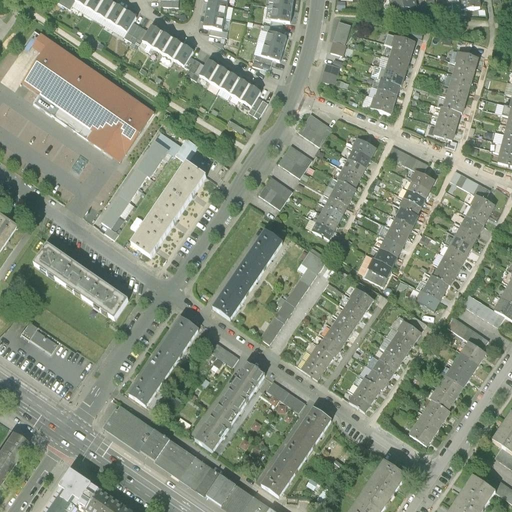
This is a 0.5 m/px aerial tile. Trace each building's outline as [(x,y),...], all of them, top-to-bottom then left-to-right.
[(71,13),(77,3),(72,0),(60,0),(57,5),(71,13)] [(78,0),(77,3),(87,9),(91,0),(78,0)] [(105,1),(104,0),(91,0),(87,9),(97,15),(105,1)] [(179,11),(179,0),(161,0),(161,10),(179,11)] [(214,0),(214,4),(232,8),(233,0),(214,0)] [(281,0),(274,0),(273,11),(291,14),(293,2),(281,0)] [(415,8),(413,0),(389,0),(392,12),(415,8)] [(480,10),(478,0),(459,3),(461,12),(480,10)] [(115,7),(105,1),(97,15),(107,21),(115,7)] [(214,4),(211,16),(229,20),(232,8),(214,4)] [(126,13),(115,7),(107,21),(117,27),(126,13)] [(289,27),(291,14),(273,11),(270,23),(283,25),(289,27)] [(136,19),(126,13),(117,27),(127,33),(136,19)] [(226,32),(229,20),(211,16),(208,28),(226,32)] [(268,33),(281,36),(283,25),(270,23),(268,33)] [(139,48),(148,33),(134,25),(125,40),(139,48)] [(340,25),(334,44),(345,47),(350,28),(340,25)] [(144,44),(155,51),(164,35),(154,29),(144,44)] [(228,34),(210,31),(209,37),(226,40),(228,34)] [(175,42),(164,35),(155,51),(166,57),(175,42)] [(271,35),(267,47),(284,53),(288,41),(271,35)] [(141,106),(43,38),(34,50),(43,56),(22,85),(41,98),(35,106),(55,120),(60,112),(86,129),(80,137),(106,155),(141,106)] [(391,50),(393,50),(411,56),(415,46),(394,39),(391,50)] [(186,48),(175,42),(166,57),(177,63),(186,48)] [(347,48),(345,47),(334,44),(331,55),(343,58),(347,48)] [(281,64),(284,53),(267,47),(263,59),(275,63),(281,64)] [(196,54),(186,48),(177,63),(187,70),(196,54)] [(393,50),(389,61),(407,68),(411,56),(393,50)] [(358,53),(352,51),(350,58),(356,60),(358,53)] [(454,66),(456,66),(474,72),(477,61),(457,55),(454,66)] [(271,75),(275,63),(263,59),(256,57),(252,69),(271,75)] [(389,61),(385,72),(404,79),(407,68),(389,61)] [(198,83),(206,68),(195,62),(187,78),(198,83)] [(201,79),(211,85),(220,70),(210,64),(201,79)] [(339,70),(326,66),(321,84),(334,88),(339,70)] [(471,83),(474,72),(456,66),(452,78),(471,83)] [(231,77),(220,70),(211,85),(222,91),(231,77)] [(400,90),(404,79),(385,72),(382,83),(399,89),(400,90)] [(241,83),(231,77),(222,91),(232,98),(241,83)] [(452,78),(449,89),(468,94),(471,83),(452,78)] [(251,89),(241,83),(232,98),(242,104),(251,89)] [(380,83),(377,92),(396,99),(399,89),(382,83),(380,83)] [(261,96),(251,89),(242,104),(252,110),(261,96)] [(449,89),(446,100),(464,105),(468,94),(449,89)] [(377,92),(374,102),(393,108),(396,99),(377,92)] [(461,116),(464,105),(446,100),(442,111),(459,116),(461,116)] [(390,118),(393,108),(374,102),(372,101),(369,111),(390,118)] [(441,110),(438,119),(457,125),(459,116),(442,111),(441,110)] [(310,117),(297,135),(319,150),(331,131),(310,117)] [(438,119),(435,128),(454,134),(457,125),(438,119)] [(228,122),(226,127),(241,134),(243,129),(228,122)] [(451,143),(454,134),(435,128),(433,137),(446,141),(451,143)] [(87,177),(95,165),(90,164),(80,158),(77,157),(77,153),(49,135),(46,147),(42,146),(50,151),(50,152),(57,156),(55,160),(58,161),(61,163),(68,152),(65,167),(81,176),(87,177)] [(162,137),(102,225),(111,231),(147,179),(150,181),(168,154),(173,158),(174,156),(176,158),(181,150),(162,137)] [(511,138),(505,137),(503,146),(511,148),(511,138)] [(457,144),(451,143),(446,141),(444,148),(455,151),(457,144)] [(351,151),(353,152),(370,162),(375,152),(356,142),(351,151)] [(511,148),(503,146),(500,155),(511,158),(511,148)] [(290,148),(278,166),(300,181),(312,163),(290,148)] [(387,159),(416,174),(422,177),(428,167),(392,149),(387,159)] [(47,185),(51,179),(16,152),(12,158),(47,185)] [(353,152),(347,163),(364,172),(370,162),(353,152)] [(511,167),(511,158),(500,155),(498,164),(511,167)] [(347,163),(342,173),(359,182),(364,172),(347,163)] [(187,166),(169,193),(188,206),(206,179),(187,166)] [(353,192),(359,182),(342,173),(336,183),(338,184),(353,192)] [(450,183),(475,197),(484,202),(490,192),(455,173),(450,183)] [(416,174),(412,183),(429,192),(434,183),(422,177),(416,174)] [(270,179),(258,197),(280,212),(292,194),(270,179)] [(412,183),(407,191),(425,200),(429,192),(412,183)] [(355,193),(353,192),(338,184),(333,192),(350,201),(355,193)] [(407,191),(403,200),(420,209),(425,200),(407,191)] [(346,210),(350,201),(333,192),(329,201),(346,210)] [(169,193),(150,219),(169,233),(188,206),(169,193)] [(470,207),(471,208),(488,217),(493,207),(484,202),(475,197),(470,207)] [(416,218),(420,209),(403,200),(398,209),(400,210),(416,218)] [(329,201),(324,209),(341,218),(346,210),(329,201)] [(471,208),(465,218),(482,228),(488,217),(471,208)] [(324,209),(320,217),(337,227),(341,218),(324,209)] [(400,210),(395,220),(413,229),(418,219),(416,218),(400,210)] [(320,217),(315,226),(332,235),(337,227),(320,217)] [(465,218),(460,228),(477,237),(482,228),(465,218)] [(150,259),(169,233),(150,219),(131,246),(150,259)] [(0,220),(0,252),(15,231),(0,220)] [(395,220),(390,230),(407,239),(413,229),(395,220)] [(328,243),(332,235),(315,226),(311,234),(328,243)] [(460,228),(455,238),(471,248),(477,237),(460,228)] [(390,230),(385,240),(402,249),(407,239),(390,230)] [(266,234),(248,260),(265,271),(283,246),(266,234)] [(455,238),(449,249),(466,258),(471,248),(455,238)] [(385,240),(380,251),(397,260),(402,249),(385,240)] [(48,248),(35,267),(114,322),(127,303),(120,298),(93,279),(66,261),(48,248)] [(449,249),(443,259),(460,268),(466,258),(449,249)] [(380,251),(374,261),(392,270),(397,260),(380,251)] [(307,272),(259,341),(269,348),(325,266),(309,255),(307,258),(304,263),(301,268),(307,272)] [(443,259),(438,269),(455,278),(460,268),(443,259)] [(248,260),(231,285),(248,297),(265,271),(248,260)] [(386,280),(392,270),(374,261),(369,271),(386,280)] [(449,288),(455,278),(438,269),(432,279),(447,287),(449,288)] [(382,289),(386,280),(369,271),(365,280),(382,289)] [(431,278),(426,287),(443,296),(447,287),(432,279),(431,278)] [(408,288),(400,284),(396,292),(403,292),(408,288)] [(230,322),(248,297),(231,285),(213,311),(230,322)] [(438,304),(443,296),(426,287),(422,295),(438,304)] [(511,292),(507,290),(500,302),(511,308),(511,292)] [(350,301),(352,302),(367,313),(373,304),(356,292),(350,301)] [(433,314),(438,304),(422,295),(420,294),(415,303),(433,314)] [(498,330),(504,319),(493,314),(468,299),(462,309),(498,330)] [(352,302),(345,312),(361,322),(367,313),(352,302)] [(511,324),(511,322),(511,308),(500,302),(493,314),(504,319),(511,324)] [(345,312),(339,322),(354,332),(361,322),(345,312)] [(426,327),(413,319),(410,324),(422,333),(426,327)] [(182,320),(164,346),(182,357),(199,332),(182,320)] [(446,330),(469,346),(482,354),(489,344),(454,320),(446,330)] [(339,322),(332,331),(347,342),(354,332),(339,322)] [(397,333),(399,335),(414,345),(420,336),(403,324),(397,333)] [(20,339),(28,345),(30,344),(51,359),(57,350),(36,334),(37,333),(29,327),(20,339)] [(332,331),(325,341),(341,351),(347,342),(332,331)] [(408,355),(414,345),(399,335),(392,344),(408,355)] [(239,361),(207,339),(201,349),(232,370),(239,361)] [(334,361),(341,351),(325,341),(319,350),(333,360),(334,361)] [(392,344),(386,354),(401,364),(408,355),(392,344)] [(164,346),(147,371),(164,383),(182,357),(164,346)] [(469,346),(461,357),(478,368),(486,357),(482,354),(469,346)] [(317,349),(312,357),(327,367),(333,360),(319,350),(317,349)] [(24,351),(17,361),(29,369),(36,359),(24,351)] [(386,354),(379,363),(395,374),(401,364),(386,354)] [(312,357),(307,365),(322,375),(327,367),(312,357)] [(461,357),(453,369),(470,380),(478,368),(461,357)] [(217,362),(214,366),(220,370),(223,366),(217,362)] [(379,363),(373,373),(388,383),(395,374),(379,363)] [(317,383),(322,375),(307,365),(302,372),(317,383)] [(247,366),(230,391),(247,403),(264,378),(247,366)] [(453,369),(446,380),(462,391),(470,380),(453,369)] [(147,408),(164,383),(147,371),(130,397),(147,408)] [(382,392),(388,383),(373,373),(365,384),(372,388),(373,386),(380,391),(382,392)] [(446,380),(438,391),(454,403),(462,391),(446,380)] [(363,382),(358,390),(374,401),(380,391),(373,386),(372,388),(365,384),(363,382)] [(299,416),(306,406),(274,384),(267,394),(274,399),(280,403),(299,416)] [(358,390),(353,398),(369,408),(374,401),(358,390)] [(230,429),(247,403),(230,391),(213,417),(230,429)] [(447,414),(454,403),(438,391),(430,403),(432,404),(447,414)] [(364,416),(369,408),(353,398),(348,405),(364,416)] [(276,408),(280,403),(274,399),(271,404),(276,408)] [(432,404),(424,415),(441,427),(449,416),(447,414),(432,404)] [(142,454),(156,434),(120,409),(117,413),(118,414),(109,427),(106,430),(142,454)] [(315,411),(297,437),(315,449),(332,424),(315,411)] [(424,415),(416,427),(434,439),(441,427),(424,415)] [(213,454),(230,429),(213,417),(195,442),(213,454)] [(511,418),(492,446),(501,451),(511,458),(511,418)] [(261,428),(256,424),(252,430),(258,434),(261,428)] [(426,450),(434,439),(416,427),(409,438),(426,450)] [(142,454),(155,464),(170,443),(156,434),(142,454)] [(13,437),(0,455),(0,466),(10,473),(28,447),(13,437)] [(298,475),(315,449),(297,437),(280,462),(298,475)] [(155,464),(173,475),(187,455),(170,443),(155,464)] [(511,458),(501,451),(495,461),(511,472),(511,458)] [(190,487),(204,466),(187,455),(173,475),(190,487)] [(254,465),(249,461),(245,467),(251,470),(254,465)] [(280,500),(298,475),(280,462),(262,488),(280,500)] [(337,463),(333,468),(343,477),(348,472),(337,463)] [(0,487),(10,473),(0,466),(0,487)] [(198,493),(212,472),(204,466),(190,487),(198,493)] [(384,466),(365,493),(387,508),(406,480),(384,466)] [(221,478),(212,472),(198,493),(207,499),(221,478)] [(511,491),(486,474),(479,484),(495,495),(511,506),(511,491)] [(87,511),(100,494),(75,477),(50,511),(87,511)] [(207,499),(222,509),(236,489),(221,478),(207,499)] [(473,480),(454,509),(458,511),(482,511),(495,495),(479,484),(473,480)] [(318,486),(312,482),(308,489),(314,493),(318,486)] [(222,509),(226,511),(244,511),(253,500),(236,489),(222,509)] [(384,511),(387,508),(365,493),(352,511),(384,511)] [(332,500),(324,494),(319,501),(327,507),(332,500)] [(124,511),(125,511),(101,495),(88,511),(124,511)] [(270,511),(253,500),(244,511),(270,511)]
